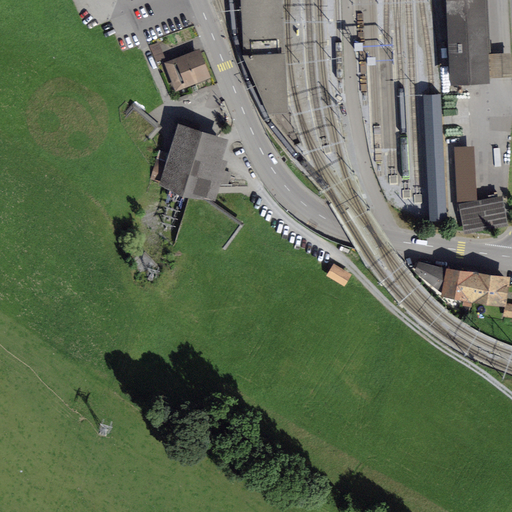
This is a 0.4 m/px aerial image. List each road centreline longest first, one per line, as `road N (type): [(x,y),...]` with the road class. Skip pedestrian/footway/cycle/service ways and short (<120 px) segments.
road 1 (secondary): [(511,257),(364,234),(295,197),(264,157),(198,0)]
road 2 (track): [(367,283),(511,396)]
